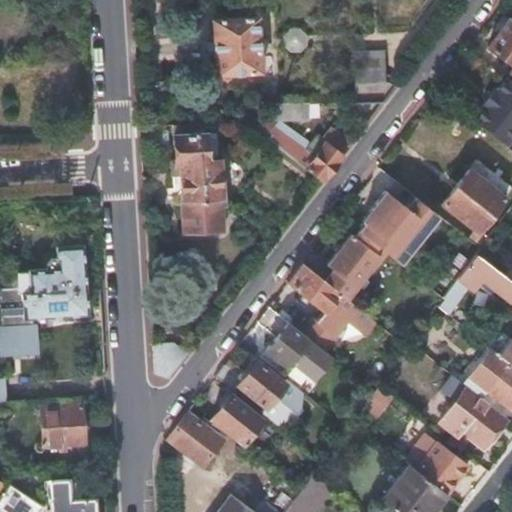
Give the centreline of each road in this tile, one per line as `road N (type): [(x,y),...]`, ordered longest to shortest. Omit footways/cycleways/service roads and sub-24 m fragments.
road 1 (residential): [(480,0),(162,412),(132,415)]
road 2 (tertiary): [(119,164),(132,415)]
road 3 (tertiary): [(108,0),(119,164)]
